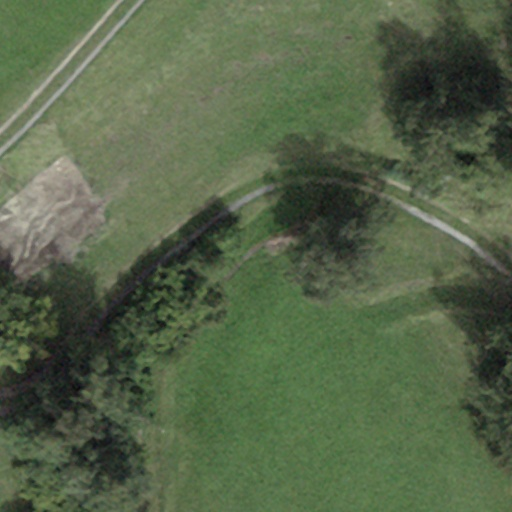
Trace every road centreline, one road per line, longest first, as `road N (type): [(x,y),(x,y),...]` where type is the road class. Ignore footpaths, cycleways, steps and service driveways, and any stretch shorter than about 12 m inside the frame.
road 1 (track): [(0,403),(38,388),(84,322),(195,225),(274,179),(343,170),(438,211),(511,266)]
road 2 (track): [(131,0),(0,142)]
